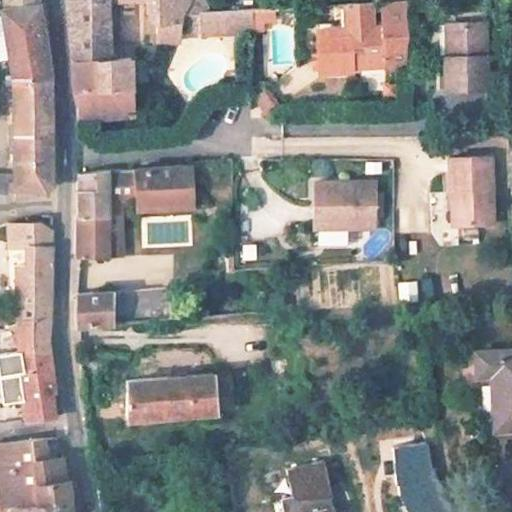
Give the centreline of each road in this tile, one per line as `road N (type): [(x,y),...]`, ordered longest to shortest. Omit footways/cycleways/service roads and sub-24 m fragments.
road 1 (residential): [(47,0),(68,425)]
road 2 (unknown): [(423,131),(238,140)]
